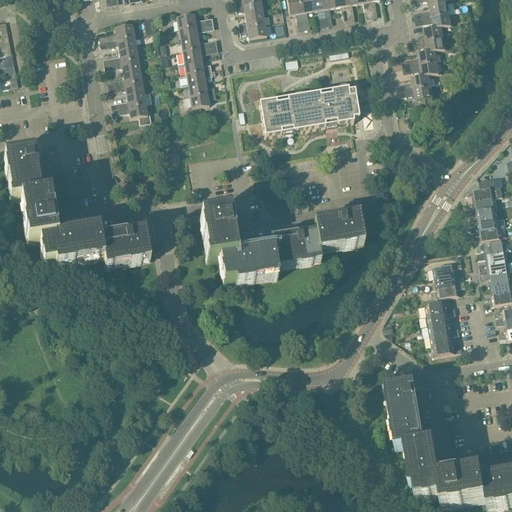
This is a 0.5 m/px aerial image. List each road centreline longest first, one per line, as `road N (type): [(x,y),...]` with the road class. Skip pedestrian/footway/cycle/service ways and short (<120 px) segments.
road 1 (residential): [(390,133),(361,149),(363,210),(249,232),(233,203),(158,217)]
road 2 (residential): [(188,8),(220,6),(231,56),(371,36)]
road 3 (residential): [(230,384),(180,328),(158,217)]
road 4 (residential): [(364,339),(452,188)]
road 5 (residential): [(511,463),(449,474),(435,378)]
road 6 (residential): [(230,384),(333,377),(364,339)]
road 7 (residential): [(146,489),(230,384)]
